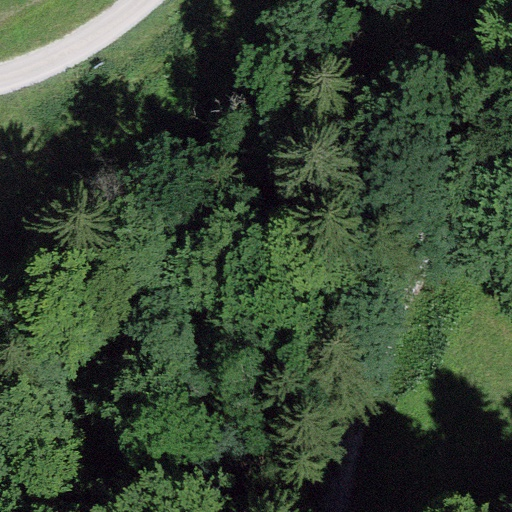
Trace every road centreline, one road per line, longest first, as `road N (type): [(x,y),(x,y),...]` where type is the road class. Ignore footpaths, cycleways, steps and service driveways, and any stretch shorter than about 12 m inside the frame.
road 1 (track): [(333,511),(361,367),(499,157),(511,123)]
road 2 (track): [(133,0),(61,52),(0,70)]
